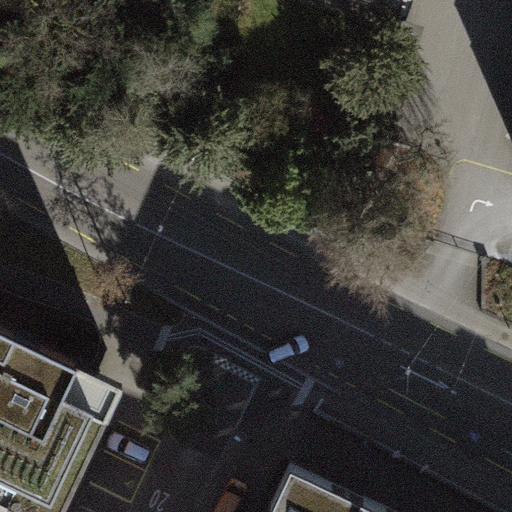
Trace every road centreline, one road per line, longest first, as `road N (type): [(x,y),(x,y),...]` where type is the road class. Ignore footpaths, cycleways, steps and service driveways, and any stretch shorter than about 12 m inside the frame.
road 1 (primary): [(0,142),(272,294)]
road 2 (primary): [(272,294),(511,412)]
road 3 (residential): [(168,511),(272,294)]
